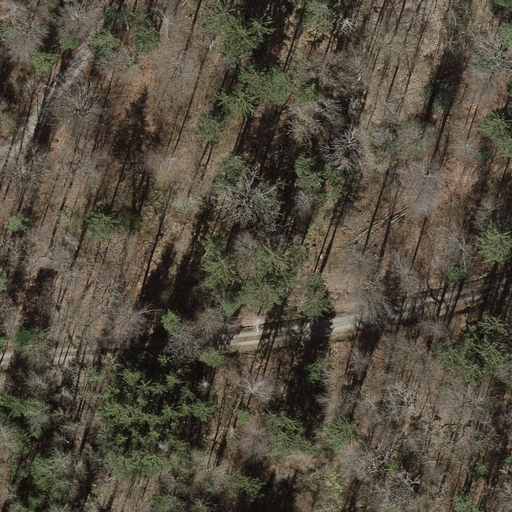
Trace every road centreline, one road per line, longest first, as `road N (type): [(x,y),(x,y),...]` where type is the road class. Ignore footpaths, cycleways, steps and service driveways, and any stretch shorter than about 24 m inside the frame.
road 1 (track): [(0,361),(284,337),(511,283)]
road 2 (track): [(0,164),(122,0)]
